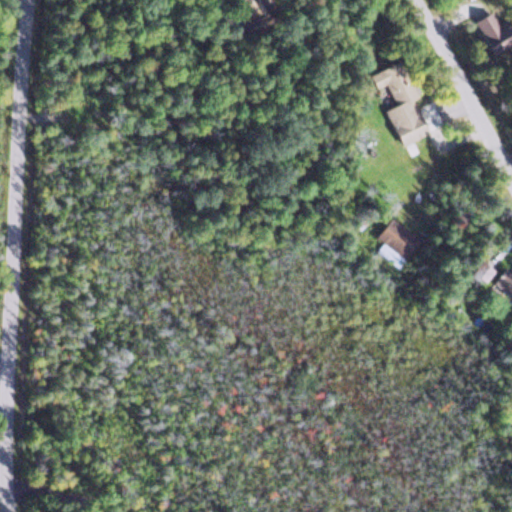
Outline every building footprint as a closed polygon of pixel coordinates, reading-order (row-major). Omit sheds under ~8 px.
[(487,52),(511,40),(511,39),(505,24),(496,28),(489,12),(472,20),(487,52)] [(379,109),(396,145),(425,131),(391,62),(364,75),(371,88),(380,84),(390,103),(379,109)] [(369,236),(378,242),(372,250),(394,266),(414,236),(383,216),(369,236)] [(488,270),(476,260),(467,271),(480,281),(488,270)] [(488,281),(509,302),(511,298),(511,278),(501,267),(488,281)]
